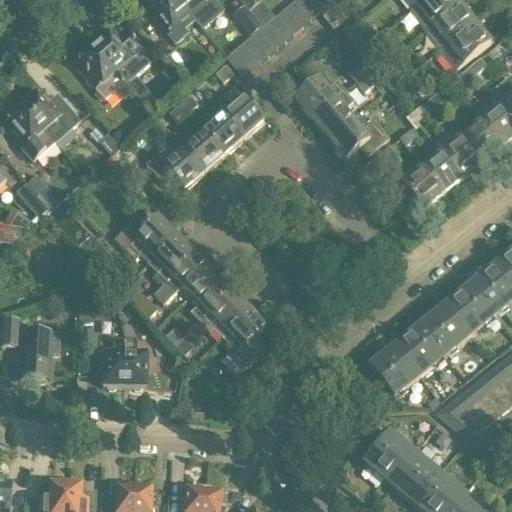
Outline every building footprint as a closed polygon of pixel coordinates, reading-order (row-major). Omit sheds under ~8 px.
[(174,0),(158,0),(151,7),(158,16),(154,20),(162,30),(160,31),(175,49),(189,38),(185,34),(195,26),(174,0)] [(174,0),(195,26),(199,30),(210,20),(204,12),(213,4),(210,0),(174,0)] [(259,27),(271,17),(256,0),(238,0),(237,2),(259,27)] [(312,25),(320,18),(304,0),(302,0),(296,6),(312,25)] [(332,6),(326,0),(305,0),(325,23),(333,17),(332,15),(340,8),(336,3),(332,6)] [(417,11),(429,0),(408,0),(416,10),(417,11)] [(424,36),(459,7),(453,0),(429,0),(417,11),(416,10),(409,15),(425,35),(424,36)] [(303,32),(312,25),(296,6),(287,14),(303,32)] [(439,55),(474,26),(459,7),(424,36),(439,55)] [(295,40),(303,32),(287,14),(278,21),(295,40)] [(334,33),(341,27),(333,17),(325,23),(334,33)] [(286,47),(295,40),(278,21),(270,28),(286,47)] [(254,22),(243,31),(251,40),(262,31),(254,22)] [(464,70),(492,48),(474,26),(439,55),(456,76),(464,70)] [(278,54),(286,47),(270,28),(261,35),(278,54)] [(270,61),(278,54),(261,35),(254,42),(270,61)] [(120,44),(114,38),(115,37),(115,36),(97,52),(108,65),(132,93),(140,86),(131,76),(146,63),(141,57),(143,55),(128,37),(120,44)] [(359,56),(367,50),(358,39),(351,45),(359,56)] [(262,68),(270,61),(254,42),(245,49),(262,68)] [(381,58),(371,47),(360,55),(368,67),(381,58)] [(253,76),(262,68),(245,49),(236,57),(253,76)] [(132,93),(108,65),(97,52),(77,69),(77,70),(78,69),(88,81),(86,83),(106,105),(117,95),(123,101),(132,93)] [(176,53),(166,61),(179,76),(189,68),(176,53)] [(244,83),(253,76),(236,57),(227,64),(244,83)] [(469,72),(476,80),(487,70),(481,62),(469,72)] [(356,88),(366,79),(357,69),(348,76),(356,88)] [(224,89),(234,80),(227,71),(216,80),(224,89)] [(469,72),(457,81),(464,89),(476,80),(469,72)] [(392,94),(400,88),(390,76),(382,82),(392,94)] [(335,88),(327,78),(320,85),(320,84),(295,104),(313,125),(346,96),(337,86),(335,88)] [(364,97),(374,89),(366,79),(356,88),(364,97)] [(491,101),(499,111),(511,126),(511,84),(491,101)] [(398,102),(406,96),(400,88),(392,94),(398,102)] [(265,127),(236,93),(225,103),(226,104),(228,102),(235,109),(223,120),(245,144),(265,127)] [(331,147),(355,126),(346,115),(355,107),(346,96),(313,125),(331,147)] [(436,110),(444,104),(438,97),(430,103),(436,110)] [(53,111),(41,98),(25,112),(45,136),(56,149),(81,127),(61,104),(53,111)] [(155,101),(146,109),(155,119),(164,111),(155,101)] [(189,117),(198,110),(190,101),(181,108),(189,117)] [(424,120),(436,110),(430,103),(418,113),(424,120)] [(177,127),(189,117),(181,108),(170,118),(177,127)] [(503,153),(511,145),(511,126),(499,111),(481,125),(503,153)] [(35,167),(56,149),(45,136),(25,112),(8,127),(28,150),(23,154),(35,167)] [(214,127),(207,119),(197,127),(226,160),(245,144),(223,120),(214,127)] [(390,144),(373,124),(362,134),(355,126),(331,147),(346,165),(361,152),(369,162),(390,144)] [(483,168),(503,153),(481,125),(461,141),(483,168)] [(205,179),(226,160),(197,127),(185,137),(189,141),(179,149),(205,179)] [(406,151),(417,142),(411,134),(400,144),(406,151)] [(120,150),(126,146),(119,137),(113,142),(120,150)] [(111,143),(108,139),(107,140),(100,145),(99,146),(112,161),(120,153),(119,152),(120,150),(113,142),(111,143)] [(464,184),(483,168),(461,141),(442,156),(464,184)] [(205,179),(179,149),(171,156),(167,153),(147,170),(166,191),(175,183),(185,195),(205,179)] [(373,183),(395,165),(387,155),(365,173),(373,183)] [(445,199),(464,184),(442,156),(423,172),(445,199)] [(124,186),(133,178),(115,160),(107,168),(124,186)] [(425,216),(445,199),(423,172),(403,188),(425,216)] [(50,212),(58,205),(36,180),(28,187),(50,212)] [(39,222),(49,214),(26,188),(17,196),(39,222)] [(10,228),(28,231),(31,227),(16,218),(10,228)] [(177,241),(159,223),(148,233),(138,223),(115,245),(136,266),(141,261),(149,269),(177,241)] [(0,246),(14,248),(16,231),(0,228),(0,246)] [(164,291),(195,260),(177,241),(149,269),(157,278),(154,281),(164,291)] [(497,321),(511,309),(511,257),(471,290),(497,321)] [(190,301),(213,278),(195,260),(164,291),(155,301),(164,311),(182,293),(190,301)] [(200,327),(231,296),(213,278),(190,301),(199,310),(191,318),(200,327)] [(446,362),(497,321),(471,290),(421,331),(446,362)] [(140,314),(149,306),(139,295),(130,304),(140,314)] [(222,340),(249,314),(231,296),(200,327),(211,338),(215,334),(222,340)] [(93,301),(80,301),(80,327),(93,327),(93,301)] [(149,323),(157,314),(149,306),(140,314),(149,323)] [(246,374),(266,354),(258,345),(269,334),(249,314),(222,340),(234,353),(231,356),(229,354),(228,355),(246,374)] [(26,343),(20,342),(21,331),(4,330),(3,353),(19,355),(19,353),(25,353),(22,386),(49,388),(51,360),(59,361),(60,345),(52,345),(52,343),(26,341),(26,343)] [(395,403),(446,362),(421,331),(370,372),(395,403)] [(176,351),(184,342),(175,333),(166,341),(176,351)] [(185,360),(194,352),(184,342),(176,351),(185,360)] [(126,392),(126,344),(113,344),(113,360),(103,360),(103,392),(126,392)] [(147,392),(147,360),(137,360),(137,344),(126,344),(126,392),(147,392)] [(506,477),(511,469),(511,462),(481,437),(461,420),(477,407),(486,399),(496,392),(504,385),(511,378),(511,360),(438,421),(506,477)] [(180,377),(182,365),(172,363),(169,375),(180,377)] [(511,412),(511,395),(504,385),(496,392),(511,412)] [(502,420),(511,412),(496,392),(486,399),(502,420)] [(493,428),(502,420),(486,399),(477,407),(493,428)] [(481,437),(493,428),(477,407),(461,420),(481,437)] [(415,510),(440,479),(390,437),(364,468),(415,510)] [(416,511),(479,511),(440,479),(415,510),(416,511)] [(11,511),(13,489),(9,488),(9,485),(0,484),(0,511),(11,511)] [(65,511),(67,490),(51,489),(50,502),(41,502),(40,511),(65,511)] [(90,511),(90,504),(81,504),(82,490),(67,490),(65,511),(90,511)] [(134,511),(136,491),(118,490),(118,501),(112,501),(111,511),(134,511)] [(153,491),(136,491),(134,511),(151,511),(152,510),(157,511),(157,495),(152,495),(153,491)] [(203,511),(206,494),(189,492),(189,495),(183,496),(182,503),(187,505),(186,511),(203,511)] [(220,511),(221,508),(226,509),(227,500),(222,499),(223,496),(206,494),(203,511),(220,511)]
